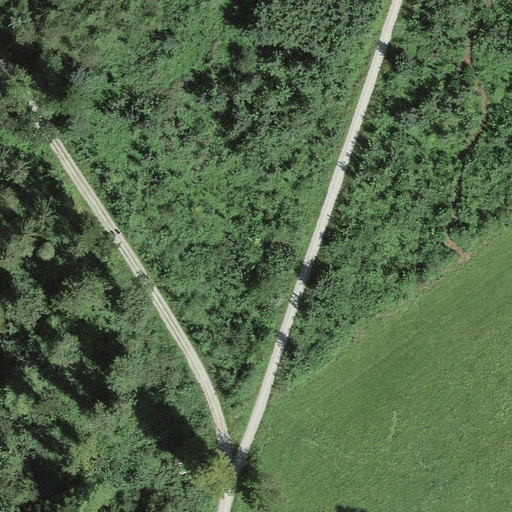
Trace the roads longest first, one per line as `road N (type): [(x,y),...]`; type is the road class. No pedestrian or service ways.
road 1 (track): [(233,467),(309,284),(398,0)]
road 2 (track): [(0,59),(153,312),(233,467)]
